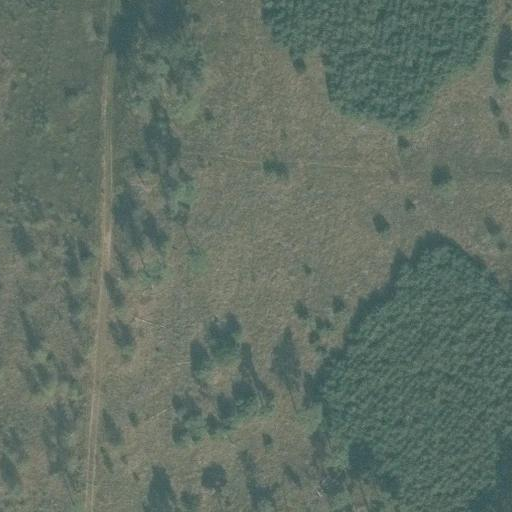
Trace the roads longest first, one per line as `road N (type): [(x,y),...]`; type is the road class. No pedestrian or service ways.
road 1 (track): [(87,511),(102,150)]
road 2 (track): [(102,150),(110,0)]
